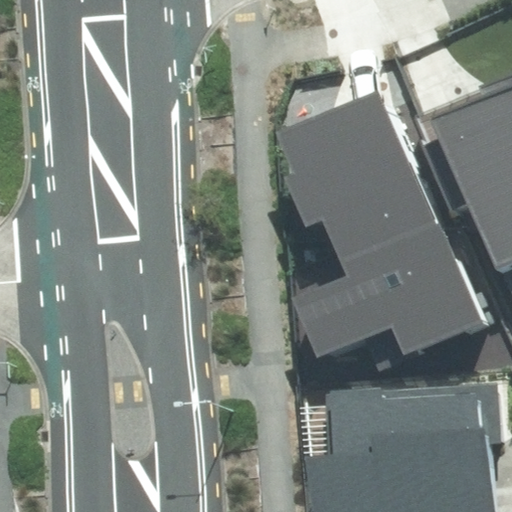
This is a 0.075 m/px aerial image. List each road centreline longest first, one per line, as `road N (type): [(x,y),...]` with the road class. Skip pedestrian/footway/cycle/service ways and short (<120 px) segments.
road 1 (tertiary): [(76,274),(61,0)]
road 2 (tertiary): [(148,0),(169,265)]
road 3 (tertiary): [(169,265),(188,511)]
road 4 (tertiary): [(96,511),(76,274)]
